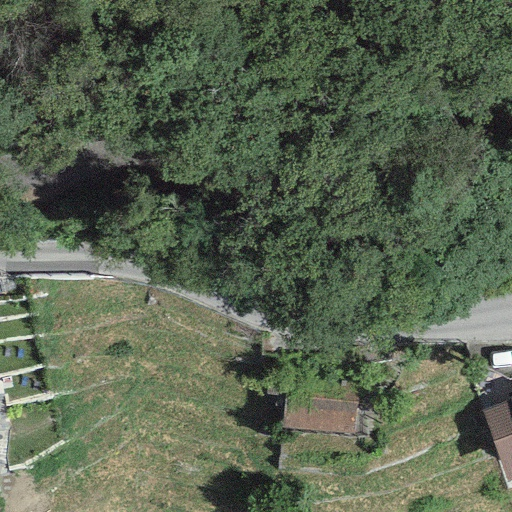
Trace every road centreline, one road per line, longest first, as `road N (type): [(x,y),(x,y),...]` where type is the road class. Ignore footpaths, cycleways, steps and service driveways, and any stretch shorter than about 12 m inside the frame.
road 1 (track): [(511,91),(348,162),(272,175),(197,154),(125,150),(32,177),(0,169)]
road 2 (unclassified): [(511,307),(344,324),(255,309),(134,261),(0,255)]
